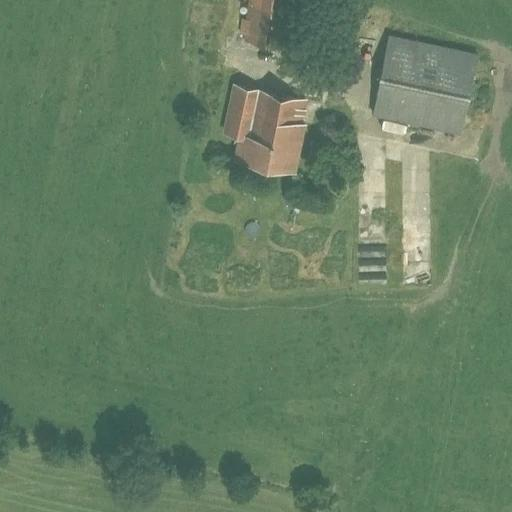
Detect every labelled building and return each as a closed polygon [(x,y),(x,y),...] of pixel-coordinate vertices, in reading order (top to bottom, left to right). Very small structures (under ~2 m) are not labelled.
[(286,45),(291,0),(249,0),(245,41),(286,45)] [(460,132),(477,53),(389,34),(372,113),(460,132)] [(299,128),(306,98),(235,83),(225,130),(241,134),(236,156),(293,169),(302,129),(299,128)] [(390,135),(389,151),(429,155),(430,139),(390,135)] [(411,270),(412,288),(439,287),(438,269),(411,270)]
